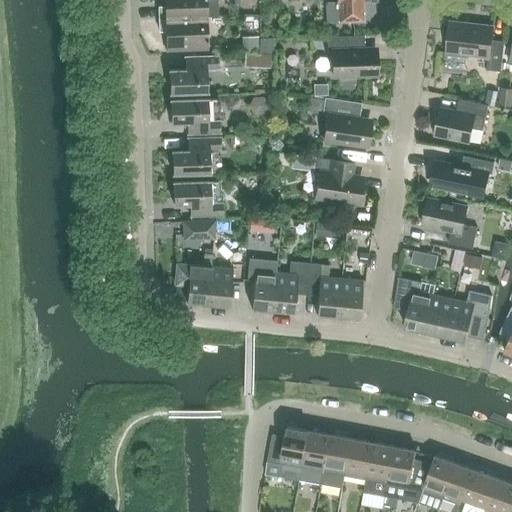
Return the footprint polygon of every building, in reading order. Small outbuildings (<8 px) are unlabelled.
[(164,0),(165,5),(159,5),(159,17),(207,16),(219,15),(218,0),(164,0)] [(338,0),(338,1),(326,1),(327,21),(364,19),(363,0),(338,0)] [(208,48),(207,16),(159,17),(160,30),(166,29),(166,49),(208,48)] [(502,70),(505,40),(492,39),(494,25),(451,20),(448,52),(489,57),(488,69),(502,70)] [(258,35),(241,35),(241,52),(258,52),(258,35)] [(364,35),(327,36),(328,50),(332,50),(333,75),(374,74),(374,47),(365,48),(364,35)] [(208,90),(207,67),(219,67),(218,55),(190,56),(190,68),(170,68),(170,92),(208,90)] [(359,117),(362,102),(325,96),(323,113),(327,113),(323,139),(365,145),(368,119),(359,117)] [(208,97),(170,98),(171,121),(192,121),(193,133),(221,132),(220,119),(209,120),(208,97)] [(470,141),(473,127),(484,129),(489,105),(460,99),(458,110),(441,107),(436,133),(470,141)] [(192,150),(171,151),(172,174),(210,173),(210,172),(209,150),(221,150),(221,137),(192,137),(192,150)] [(491,172),(494,160),(466,154),(464,166),(437,160),(432,184),(468,192),(473,168),(491,172)] [(360,176),(351,174),(353,161),(317,156),(315,170),(319,171),(315,196),(356,202),(360,176)] [(210,181),(172,182),(173,205),(194,204),(194,217),(223,216),(222,202),(211,202),(210,181)] [(449,242),(474,248),(478,227),(464,224),(468,205),(429,196),(423,224),(452,230),(449,242)] [(216,220),(183,221),(184,241),(214,240),(216,220)] [(208,303),(211,266),(213,249),(205,248),(203,265),(177,262),(175,283),(188,284),(187,301),(208,303)] [(460,265),(481,269),(484,256),(462,252),(460,265)] [(273,309),(279,309),(295,311),(296,293),(307,294),(310,262),(291,260),(289,273),(276,271),(273,309)] [(329,264),(310,262),(307,294),(318,295),(316,313),(338,315),(341,277),(328,276),(329,264)] [(230,305),(233,268),(211,266),(208,303),(230,305)] [(252,307),(273,309),(276,271),(255,270),(252,307)] [(363,279),(341,277),(338,315),(359,316),(363,279)] [(422,282),(399,277),(395,307),(408,310),(405,325),(426,330),(434,294),(420,290),(422,282)] [(489,317),(492,294),(470,289),(468,301),(455,298),(447,335),(467,339),(468,335),(484,339),(489,317)] [(455,298),(434,294),(426,330),(447,335),(455,298)] [(300,479),(303,467),(310,429),(288,425),(286,435),(273,432),(268,460),(284,463),(282,471),(286,478),(300,481),(300,479)] [(331,433),(310,429),(303,467),(300,479),(322,483),(331,433)] [(345,475),(352,437),(331,433),(322,483),(343,487),(345,475)] [(345,475),(367,479),(374,441),(352,437),(345,475)] [(385,496),(388,483),(395,445),(374,441),(367,479),(364,492),(385,496)] [(422,492),(422,491),(432,465),(415,459),(417,449),(395,445),(388,483),(385,496),(419,502),(422,492)] [(423,490),(444,498),(456,462),(435,455),(432,465),(422,491),(423,490)] [(477,469),(456,462),(444,498),(456,502),(452,511),(461,511),(464,505),(477,469)] [(497,477),(477,469),(464,505),(483,511),(485,511),(487,506),(487,505),(497,477)] [(487,505),(487,506),(485,511),(507,511),(511,499),(511,481),(497,477),(487,505)]
